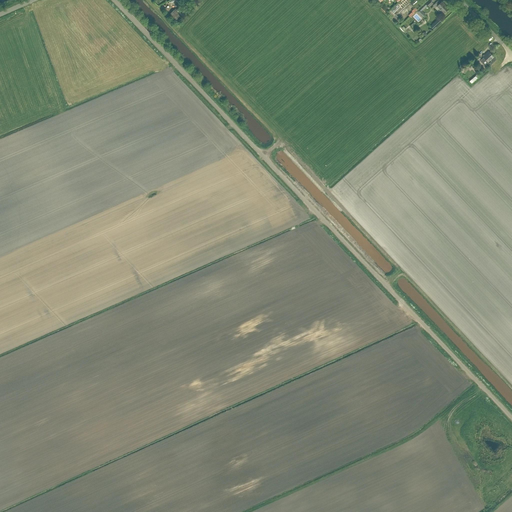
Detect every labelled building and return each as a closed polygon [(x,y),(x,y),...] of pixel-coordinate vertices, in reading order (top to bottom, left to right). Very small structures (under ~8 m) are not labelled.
[(449,9),(442,2),(440,4),(438,1),(435,4),(444,13),(449,9)] [(416,11),(419,14),(422,11),(426,7),(423,4),(416,11)] [(176,9),(170,14),(177,22),(188,13),(185,10),(184,10),(180,6),(177,10),(176,9)] [(489,51),(483,57),(490,65),(496,60),(489,51)] [(479,56),(470,64),(473,67),(480,61),(479,60),(481,58),(479,56)]
